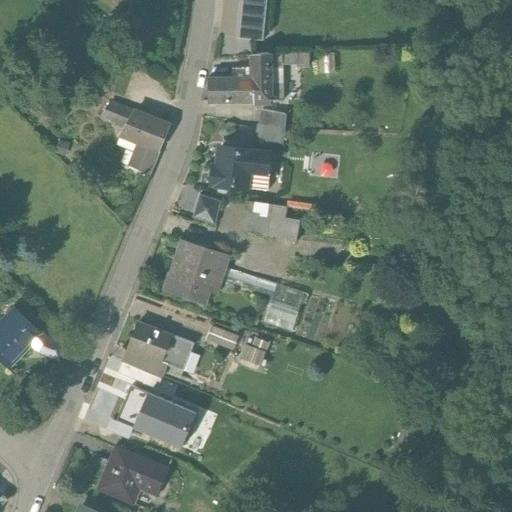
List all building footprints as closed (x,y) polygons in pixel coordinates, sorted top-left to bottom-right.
[(245,0),(242,41),(266,44),(269,0),(245,0)] [(309,54),(269,55),(269,70),(281,69),(281,67),(309,66),(309,54)] [(269,55),(252,57),(253,70),(233,70),(233,78),(252,78),(253,102),(269,102),(269,83),(269,70),(269,55)] [(281,69),(269,70),(269,83),(281,83),(281,69)] [(233,78),(208,79),(208,103),(253,102),(252,78),(233,78)] [(281,102),(281,83),(269,83),(269,102),(281,102)] [(169,126),(110,101),(101,114),(123,128),(120,135),(138,143),(128,167),(148,175),(169,126)] [(284,115),(260,111),(260,126),(259,126),(258,142),(282,146),(283,135),(284,115)] [(273,154),(220,148),(218,168),(214,167),(212,184),(268,191),(273,154)] [(220,202),(199,195),(192,218),(215,226),(220,202)] [(286,208),(247,203),(243,233),(281,239),(280,242),(296,245),(299,222),(285,220),(286,208)] [(422,234),(372,227),(370,241),(421,248),(422,234)] [(228,257),(183,242),(172,274),(170,274),(164,291),(204,305),(212,279),(220,282),(220,281),(224,269),(228,257)] [(257,280),(224,269),(220,281),(253,292),(257,280)] [(304,296),(257,280),(253,292),(271,298),(262,324),(291,334),(304,296)] [(40,334),(15,310),(0,325),(0,360),(8,368),(32,343),(40,334)] [(194,344),(138,323),(127,351),(167,366),(183,372),(194,344)] [(227,336),(211,329),(208,339),(223,345),(227,336)] [(40,334),(32,343),(39,351),(46,339),(40,334)] [(65,347),(46,339),(39,351),(39,352),(59,360),(65,347)] [(167,366),(127,351),(122,364),(162,379),(167,366)] [(180,401),(135,381),(128,396),(130,397),(119,424),(149,436),(160,410),(174,416),(180,401)] [(151,462),(115,448),(98,489),(133,504),(151,462)]
